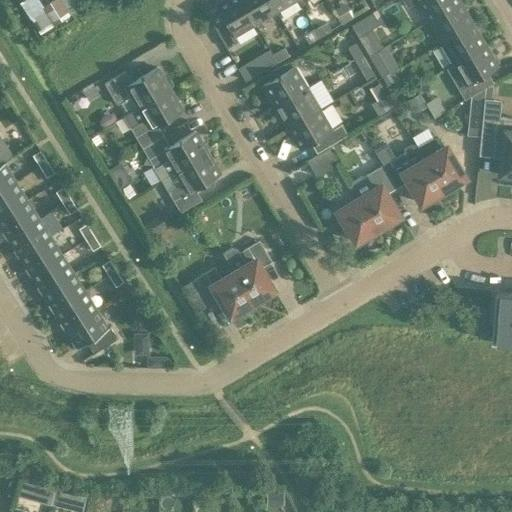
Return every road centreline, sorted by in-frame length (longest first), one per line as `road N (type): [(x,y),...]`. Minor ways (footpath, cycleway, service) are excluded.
road 1 (residential): [(0,296),(49,377),(73,387),(162,393),(219,381),(343,308)]
road 2 (residential): [(343,308),(183,34),(183,0)]
road 3 (residential): [(343,308),(465,231),(511,214)]
